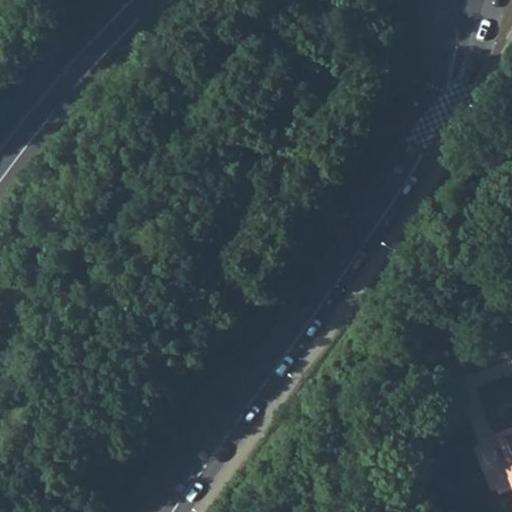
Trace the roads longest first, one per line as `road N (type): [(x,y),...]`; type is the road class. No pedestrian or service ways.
road 1 (tertiary): [(176,511),(388,214),(436,125)]
road 2 (trunk): [(0,169),(150,0)]
road 3 (tertiary): [(436,125),(494,0)]
road 4 (tertiary): [(445,0),(436,125)]
